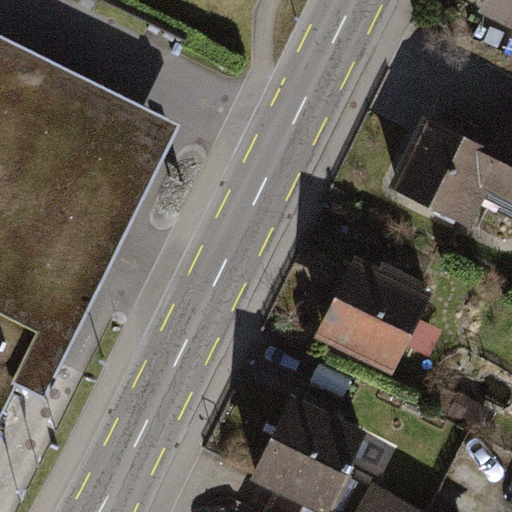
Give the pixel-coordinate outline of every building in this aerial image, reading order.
[(511,0),(501,0),(495,15),(511,22),(511,0)] [(0,315),(38,333),(14,383),(47,398),(178,124),(0,38),(0,315)] [(431,131),(398,200),(472,235),(491,195),(511,205),(511,133),(497,162),(431,131)] [(353,260),(319,327),(392,364),(426,296),(353,260)] [(0,315),(0,412),(14,383),(38,333),(0,315)] [(293,409),(259,483),(323,511),(324,511),(358,438),(293,409)] [(406,511),(379,497),(371,511),(406,511)]
